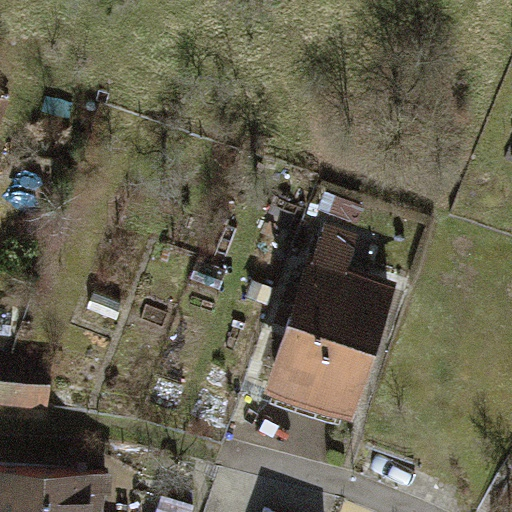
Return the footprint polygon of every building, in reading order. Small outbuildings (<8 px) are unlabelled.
[(0,128),(9,104),(0,100),(0,128)] [(357,229),(326,218),(269,376),(352,406),(394,287),(343,268),(357,229)] [(54,362),(0,358),(0,399),(52,403),(54,362)] [(108,511),(110,479),(0,473),(0,511),(108,511)] [(296,511),(268,502),(264,511),(296,511)]
